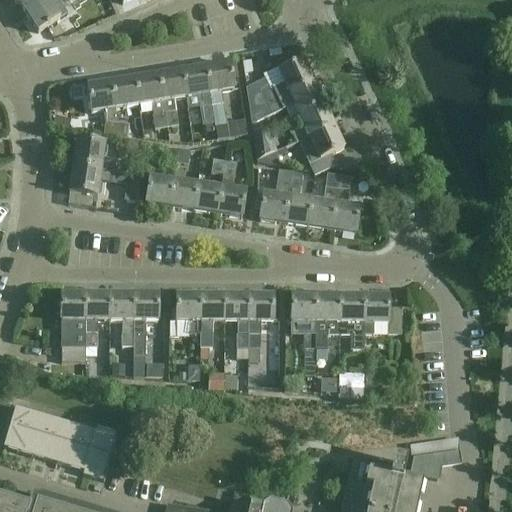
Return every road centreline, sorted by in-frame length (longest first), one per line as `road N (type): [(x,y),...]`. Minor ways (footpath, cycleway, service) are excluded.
road 1 (residential): [(21,261),(54,276),(351,278),(398,270)]
road 2 (residential): [(31,219),(398,270)]
road 3 (residential): [(398,270),(414,269),(413,259),(305,19)]
road 4 (residential): [(58,62),(113,63),(269,37),(305,19)]
road 5 (residential): [(180,511),(0,465)]
road 6 (residential): [(31,219),(32,142),(15,74)]
road 7 (residential): [(58,62),(189,0)]
